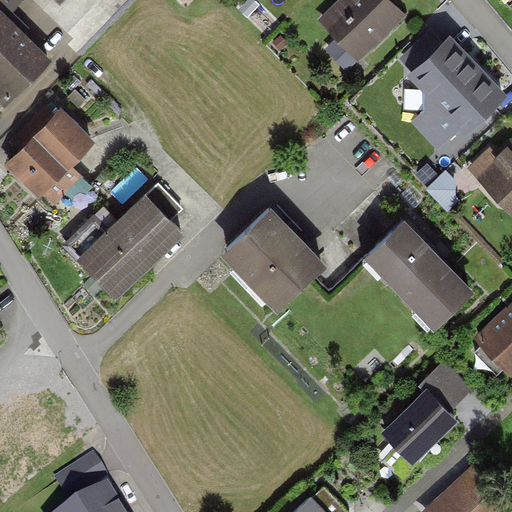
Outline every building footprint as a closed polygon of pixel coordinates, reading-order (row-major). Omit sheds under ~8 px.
[(0,0),(0,93),(5,98),(51,54),(8,10),(17,0),(0,0)] [(335,0),(318,16),(336,35),(325,46),(347,69),(410,11),(399,0),(335,0)] [(506,96),(451,35),(409,75),(425,92),(425,110),(413,121),(440,150),(459,133),(462,136),(506,96)] [(25,134),(3,156),(38,191),(42,187),(56,200),(84,169),(70,157),(94,130),(60,98),(25,134)] [(492,138),(466,162),(511,210),(511,138),(511,139),(509,136),(499,145),(492,138)] [(429,160),(416,171),(448,209),(456,202),(456,178),(445,166),(439,171),(429,160)] [(174,214),(182,207),(157,180),(149,188),(174,214)] [(145,184),(75,251),(115,292),(148,261),(185,226),(145,184)] [(326,253),(272,196),(225,241),(280,297),(326,253)] [(404,218),(363,257),(432,330),(474,291),(404,218)] [(511,300),(477,332),(484,339),(475,347),(498,372),(506,365),(511,371),(511,370),(511,300)] [(404,475),(447,428),(445,426),(460,412),(453,405),(476,384),(447,354),(421,378),(425,382),(380,423),(397,441),(383,456),(404,475)] [(0,503),(44,464),(0,414),(0,503)] [(69,499),(110,479),(98,454),(56,474),(69,499)] [(472,467),(422,511),(500,511),(508,505),(472,467)] [(122,511),(104,483),(57,511),(122,511)] [(286,511),(341,511),(347,508),(324,483),(314,493),(311,489),(286,511)]
